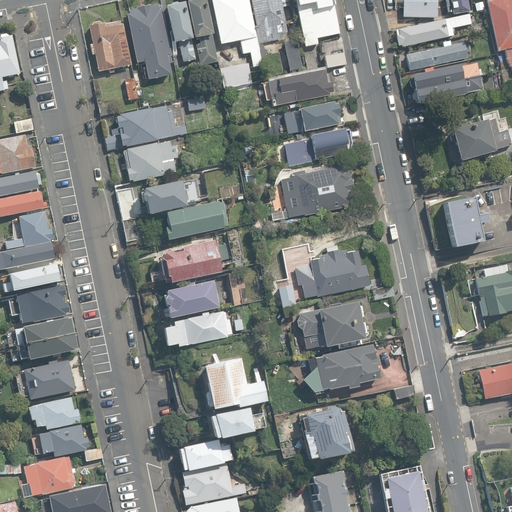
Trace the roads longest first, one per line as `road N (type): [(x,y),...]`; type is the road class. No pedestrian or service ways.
road 1 (residential): [(466,511),(357,0)]
road 2 (residential): [(45,0),(150,511)]
